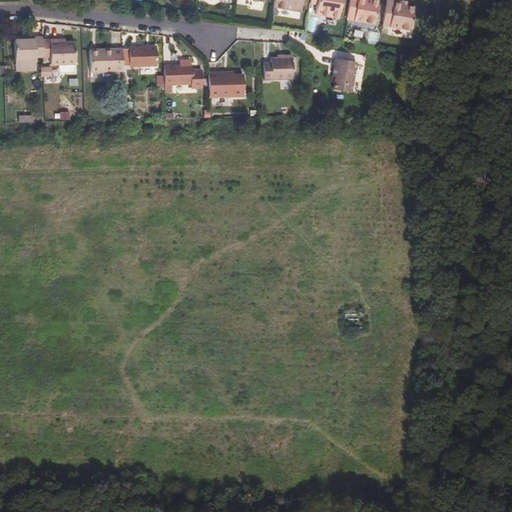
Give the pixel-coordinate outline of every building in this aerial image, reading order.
[(220,0),(191,0),(191,4),(219,9),(220,0)] [(236,0),(235,9),(257,13),(258,13),(258,12),(259,0),(236,0)] [(297,0),(268,0),(268,6),(266,18),(285,21),(294,22),(297,7),(297,4),(297,0)] [(305,0),(304,6),(303,16),(310,17),(308,27),(328,30),(332,31),(335,7),(327,6),(321,5),(321,2),(310,0),(305,0)] [(365,11),(365,10),(359,10),(359,7),(344,5),(340,30),(367,35),(368,34),(371,16),(372,14),(372,11),(365,11)] [(408,17),(404,17),(401,16),(395,15),(395,13),(380,10),(376,36),(404,40),(408,17)] [(35,48),(35,45),(27,46),(26,48),(6,48),(7,68),(27,67),(27,64),(35,64),(35,48)] [(50,47),(35,48),(35,64),(35,65),(42,65),(42,73),(51,72),(51,78),(53,80),(64,79),(66,78),(66,72),(67,72),(67,50),(50,50),(50,47)] [(146,55),(120,56),(120,75),(146,74),(146,55)] [(112,78),(111,56),(87,57),(88,61),(79,62),(81,79),(112,78)] [(346,68),(325,64),(321,81),(325,82),(324,94),(341,97),(346,68)] [(283,68),(281,67),(276,67),(262,68),(262,71),(254,71),(254,86),(255,87),(257,88),(259,88),(283,87),(284,85),(283,68)] [(182,73),(154,74),(154,94),(183,93),(182,73)] [(215,78),(199,79),(200,103),(235,102),(234,81),(216,82),(215,78)]
